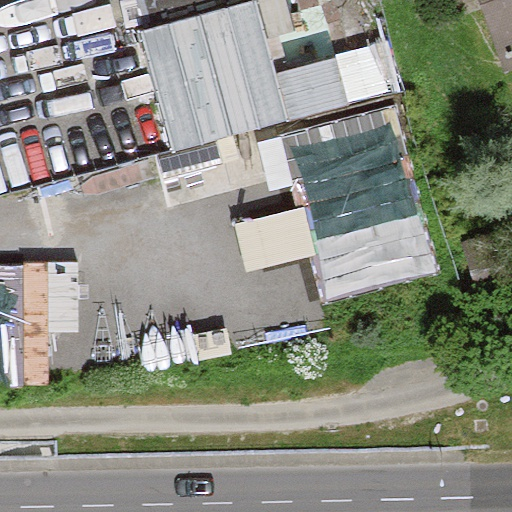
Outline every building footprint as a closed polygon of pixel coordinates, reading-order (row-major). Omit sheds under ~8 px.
[(257,0),(252,0),(141,29),(174,152),(348,106),(335,56),(276,72),(257,0)] [(511,0),(481,0),(506,75),(511,72),(511,0)] [(252,262),(321,247),(330,289),(443,265),(407,100),(234,137),(248,203),(240,205),(252,262)] [(105,270),(101,236),(40,242),(43,276),(105,270)] [(511,284),(496,238),(468,248),(484,294),(511,284)] [(0,380),(35,380),(32,265),(0,265),(0,380)]
